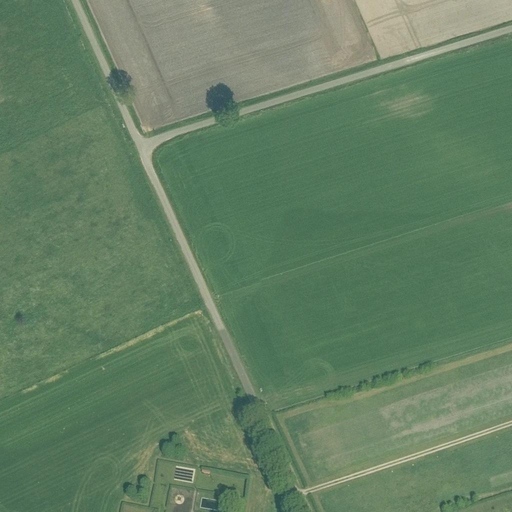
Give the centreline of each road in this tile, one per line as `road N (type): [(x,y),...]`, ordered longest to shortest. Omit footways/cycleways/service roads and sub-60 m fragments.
road 1 (unclassified): [(301,511),(138,142)]
road 2 (unclassified): [(138,142),(511,27)]
road 3 (unclassified): [(138,142),(74,0)]
